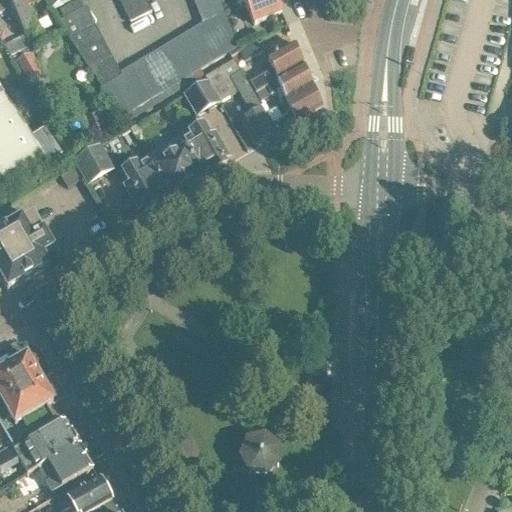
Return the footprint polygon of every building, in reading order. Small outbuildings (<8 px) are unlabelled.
[(0,0),(0,15),(11,10),(5,0),(0,0)] [(23,37),(35,32),(24,10),(39,3),(37,0),(5,0),(11,10),(23,37)] [(51,12),(63,5),(73,0),(42,0),(43,0),(51,12)] [(117,0),(131,24),(151,14),(143,0),(193,0),(203,27),(192,32),(149,58),(120,76),(112,58),(111,58),(86,8),(83,10),(79,1),(60,11),(64,20),(59,23),(69,38),(68,39),(102,90),(100,91),(119,120),(123,126),(128,123),(134,120),(205,78),(201,71),(236,50),(217,0),(117,0)] [(242,0),(254,27),(263,23),(281,15),(274,0),(242,0)] [(11,57),(31,47),(25,37),(5,47),(11,57)] [(277,83),(303,68),(294,45),(267,60),(273,72),(250,85),(256,95),(277,82),(277,83)] [(31,87),(42,80),(28,56),(17,63),(31,87)] [(240,75),(233,63),(205,79),(207,83),(196,89),(208,110),(219,103),(220,104),(238,94),(251,117),(240,123),(245,132),(255,149),(277,137),(271,128),(241,74),(240,75)] [(313,89),(303,68),(277,83),(277,82),(256,95),(261,103),(276,94),(282,107),(286,104),(313,89)] [(197,117),(208,110),(196,89),(185,96),(197,117)] [(291,116),(271,128),(277,137),(321,112),(321,109),(313,89),(286,104),(291,116)] [(0,198),(50,169),(2,97),(0,98),(0,198)] [(210,138),(202,126),(188,134),(190,136),(180,142),(179,140),(178,140),(202,179),(211,173),(212,174),(226,166),(224,163),(229,159),(219,142),(215,135),(210,138)] [(45,129),(30,139),(47,166),(62,156),(45,129)] [(202,180),(202,179),(178,140),(146,159),(169,199),(202,180)] [(88,187),(113,172),(99,149),(75,164),(88,187)] [(169,199),(146,159),(145,159),(147,162),(137,167),(136,165),(122,173),(129,185),(124,188),(138,213),(143,210),(145,213),(159,205),(158,204),(168,198),(169,200),(169,199)] [(76,171),(61,179),(68,190),(82,181),(76,171)] [(0,283),(1,283),(7,294),(27,282),(48,270),(42,259),(53,253),(43,236),(33,217),(32,218),(21,224),(20,223),(16,214),(0,223),(0,283)] [(432,271),(433,252),(433,251),(423,251),(422,270),(425,271),(425,273),(429,273),(429,271),(432,271)] [(26,359),(0,373),(0,401),(1,403),(39,381),(34,371),(37,367),(32,360),(28,361),(26,359)] [(39,381),(1,403),(15,426),(21,422),(30,437),(55,423),(46,408),(53,404),(51,401),(54,398),(50,390),(45,391),(39,381)] [(23,447),(14,452),(28,477),(37,472),(37,471),(38,470),(46,466),(78,447),(76,443),(77,438),(75,434),(70,433),(64,422),(47,433),(23,447)] [(265,479),(279,467),(278,448),(262,437),(241,445),(239,462),(247,477),(265,479)] [(46,466),(38,470),(39,473),(39,475),(43,482),(45,482),(47,485),(53,495),(75,481),(92,471),(86,461),(88,456),(83,449),(79,448),(78,447),(46,466)] [(116,511),(99,482),(67,501),(73,511),(116,511)] [(42,499),(32,505),(36,511),(45,505),(42,499)]
